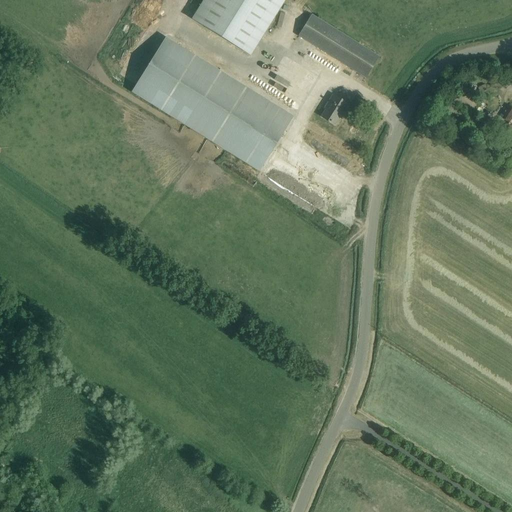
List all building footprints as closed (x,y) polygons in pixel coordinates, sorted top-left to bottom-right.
[(250,56),(285,0),(203,0),(192,20),(250,56)] [(379,58),(311,15),(298,36),(366,79),(379,58)] [(165,38),(131,92),(259,172),(291,120),(293,117),(165,38)] [(502,80),(491,79),(491,87),(505,88),(506,83),(502,82),(502,80)] [(325,110),(321,117),(335,125),(342,114),(343,115),(349,106),(334,97),(330,103),(329,102),(324,109),(325,110)] [(491,107),(497,110),(500,104),(494,101),(491,107)] [(481,106),(477,112),(481,115),(488,106),(482,102),(480,104),(481,106)] [(509,112),(506,110),(504,114),(506,115),(503,120),(511,124),(509,129),(511,130),(511,108),(509,112)] [(479,136),(471,148),(478,153),(486,141),(479,136)] [(483,176),(486,170),(481,167),(477,173),(483,176)] [(465,228),(476,233),(496,190),(485,185),(465,228)] [(404,191),(403,199),(412,201),(414,193),(404,191)] [(413,213),(414,206),(402,204),(401,211),(413,213)] [(469,217),(472,210),(465,207),(462,213),(469,217)] [(394,232),(393,243),(401,243),(402,233),(394,232)] [(440,283),(434,295),(457,307),(463,295),(440,283)] [(489,380),(485,389),(493,394),(498,385),(489,380)]
